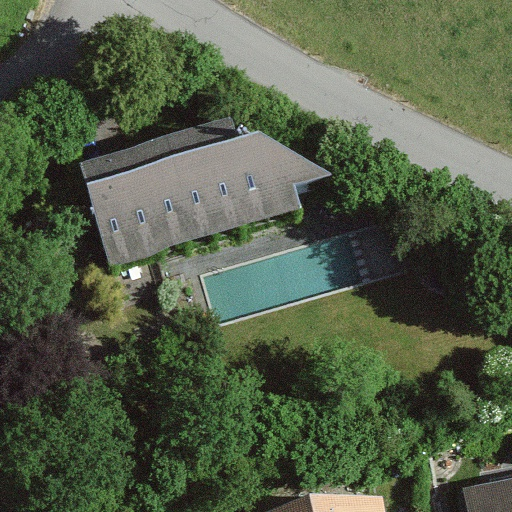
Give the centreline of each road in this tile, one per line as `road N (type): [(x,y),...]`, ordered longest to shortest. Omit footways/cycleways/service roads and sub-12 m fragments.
road 1 (residential): [(156,0),(340,110),(511,192)]
road 2 (residential): [(0,84),(74,34),(99,0)]
